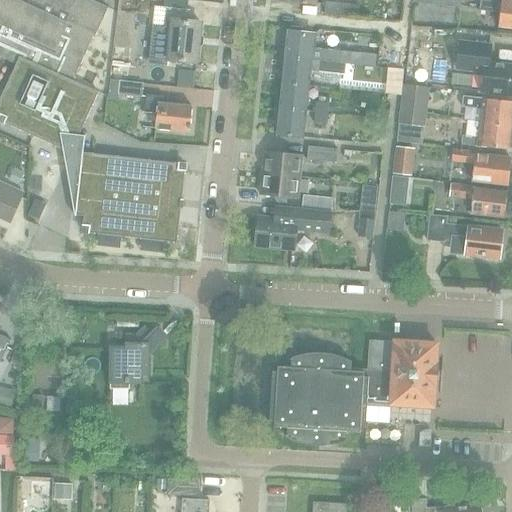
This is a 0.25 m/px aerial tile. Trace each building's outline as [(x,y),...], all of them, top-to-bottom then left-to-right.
[(0,0),(0,56),(16,64),(0,98),(0,121),(69,153),(65,162),(80,169),(75,215),(84,216),(82,232),(176,243),(185,164),(82,152),(84,137),(78,136),(98,92),(73,81),(93,35),(95,36),(108,7),(91,0),(0,0)] [(511,27),(511,2),(511,3),(511,0),(481,0),(480,10),(500,13),(499,26),(511,27)] [(325,14),(349,16),(350,4),(326,2),(325,14)] [(151,28),(148,63),(166,65),(167,59),(196,62),(200,23),(189,22),(190,10),(166,7),(154,6),(151,28)] [(287,55),(286,58),(311,61),(312,61),(313,50),(315,35),(305,34),(305,29),(290,28),(287,55)] [(511,95),(511,66),(501,65),(501,63),(488,61),(491,44),(458,41),(455,72),(469,73),(481,75),(479,91),(511,95)] [(313,50),(312,61),(333,63),(335,53),(313,50)] [(406,81),(408,55),(391,54),(390,80),(406,81)] [(286,58),(284,81),(308,83),(310,71),(311,61),(286,58)] [(311,61),(310,71),(344,74),(345,65),(333,63),(312,61),(311,61)] [(111,71),(110,79),(127,82),(128,73),(111,71)] [(179,71),(177,88),(193,90),(195,72),(179,71)] [(284,81),(281,107),(305,109),(308,83),(284,81)] [(143,97),(144,84),(120,82),(119,95),(143,97)] [(400,113),(425,116),(429,88),(404,85),(400,113)] [(189,131),(192,106),(163,103),(163,96),(147,95),(146,112),(157,113),(156,127),(189,131)] [(467,121),(511,125),(511,101),(463,96),(461,107),(482,109),(481,122),(467,121)] [(316,102),(315,112),(328,113),(329,103),(316,102)] [(305,109),(281,107),(278,134),(302,136),(305,109)] [(315,112),(314,122),(327,124),(328,113),(315,112)] [(422,144),(425,116),(400,113),(397,141),(422,144)] [(462,135),(461,144),(511,150),(511,141),(511,125),(467,121),(466,136),(462,135)] [(337,149),(308,146),(307,160),(336,163),(337,149)] [(395,146),(392,174),(410,176),(413,148),(395,146)] [(507,185),(510,159),(476,155),(476,153),(454,150),(453,160),(475,163),(472,181),(507,185)] [(264,151),(262,173),(300,177),(302,155),(264,151)] [(14,170),(10,181),(19,185),(24,174),(14,170)] [(300,177),(262,173),(260,195),(298,198),(300,177)] [(0,218),(10,223),(24,193),(0,182),(0,218)] [(363,186),(360,212),(376,212),(379,188),(363,186)] [(503,217),(506,192),(452,186),(451,195),(472,198),(471,213),(503,217)] [(302,208),(331,212),(332,198),(303,195),(302,208)] [(257,216),(254,246),(294,250),(296,230),(328,233),(331,212),(302,208),(273,206),(272,218),(257,216)] [(429,215),(427,240),(444,242),(445,236),(451,237),(450,252),(465,254),(499,258),(502,231),(446,225),(447,217),(429,215)] [(373,222),(360,220),(357,237),(371,239),(373,222)] [(0,311),(2,306),(0,304),(0,362),(11,340),(0,334),(0,311)] [(111,349),(111,388),(129,388),(129,382),(141,382),(141,373),(147,373),(147,356),(165,338),(157,329),(150,335),(144,328),(137,336),(127,336),(127,349),(111,349)] [(394,341),(394,342),(369,340),(367,369),(351,368),(351,362),(342,357),(332,355),(322,353),(311,353),(301,355),(291,358),(291,367),(278,367),(277,372),(272,371),(269,422),(274,422),(274,427),(287,428),(286,437),(296,442),(306,444),(316,446),(326,446),(336,444),(346,441),(347,431),(360,432),(360,427),(365,428),(367,403),(432,407),(434,376),(436,344),(394,341)] [(14,351),(8,364),(19,365),(21,355),(14,351)] [(0,388),(0,404),(11,408),(15,392),(0,388)] [(33,396),(32,410),(42,410),(43,396),(33,396)] [(48,397),(47,412),(59,412),(60,398),(48,397)] [(419,430),(418,446),(430,446),(430,431),(426,430),(419,430)] [(0,435),(0,454),(13,455),(14,436),(0,435)] [(27,450),(26,461),(39,461),(40,450),(27,450)] [(166,490),(166,494),(183,495),(184,475),(182,475),(167,474),(167,480),(166,490)] [(158,479),(157,490),(166,490),(167,480),(158,479)] [(31,482),(30,503),(49,504),(49,483),(31,482)] [(55,484),(54,499),(71,500),(72,485),(55,484)] [(480,511),(480,506),(458,507),(458,505),(446,506),(446,507),(427,509),(426,498),(412,499),(412,511),(480,511)] [(208,511),(209,500),(182,499),(181,511),(208,511)] [(346,511),(346,504),(313,502),(312,511),(346,511)]
